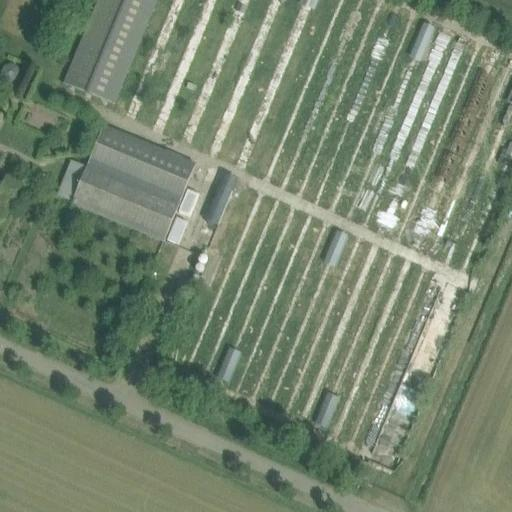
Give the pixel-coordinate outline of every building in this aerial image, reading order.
[(98,0),(63,86),(115,107),(160,0),(98,0)] [(242,35),(254,0),(237,0),(236,6),(235,0),(225,30),(225,38),(217,38),(182,138),(198,143),(222,71),(223,77),(229,58),(224,56),(224,46),(230,45),(233,37),(243,37),(242,35)] [(265,0),(211,151),(227,157),(283,0),(265,0)] [(332,0),(263,184),(478,266),(511,177),(511,63),(434,34),(437,26),(367,0),(332,0)] [(300,0),(288,32),(305,40),(321,0),(300,0)] [(153,37),(128,113),(143,118),(158,73),(171,73),(155,123),(170,129),(180,99),(191,99),(192,95),(187,93),(188,90),(188,73),(196,73),(199,63),(200,60),(207,37),(153,37)] [(18,68),(11,65),(5,67),(1,74),(4,82),(11,85),(18,82),(21,75),(18,68)] [(81,183),(78,190),(66,185),(61,199),(72,204),(165,242),(181,205),(198,165),(104,127),(87,167),(76,163),(69,179),(81,183)] [(47,186),(50,177),(39,173),(35,181),(47,186)] [(367,445),(430,265),(247,201),(187,372),(294,410),(291,418),(367,445)] [(428,318),(402,390),(428,399),(453,327),(428,318)]
